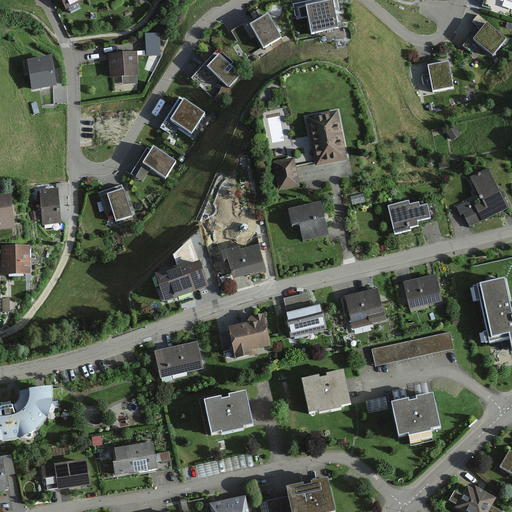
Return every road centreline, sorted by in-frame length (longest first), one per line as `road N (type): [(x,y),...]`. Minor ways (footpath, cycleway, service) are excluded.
road 1 (residential): [(0,372),(254,295),(511,234)]
road 2 (residential): [(44,0),(70,57),(74,154),(90,168),(114,162),(191,40),(243,0)]
road 3 (residential): [(406,508),(342,458),(50,511)]
road 4 (residential): [(511,405),(406,508)]
road 5 (unknown): [(307,176),(335,175),(367,269)]
